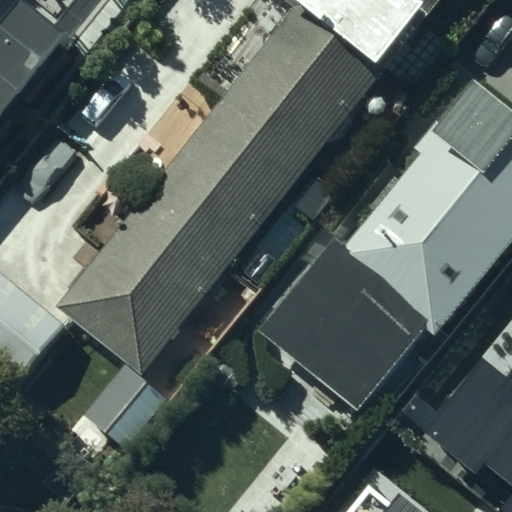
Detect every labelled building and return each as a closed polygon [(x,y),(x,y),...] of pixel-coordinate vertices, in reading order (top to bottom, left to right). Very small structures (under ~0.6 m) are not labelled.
[(135,0),(100,0),(122,17),(135,0)] [(471,0),(276,0),(294,12),(406,92),(471,0)] [(294,12),(54,308),(140,382),(384,78),(294,12)] [(336,273),(439,359),(511,270),(511,126),(480,100),(336,273)] [(313,326),(267,291),(200,370),(245,407),(313,326)] [(52,340),(0,295),(0,387),(6,393),(52,340)]
